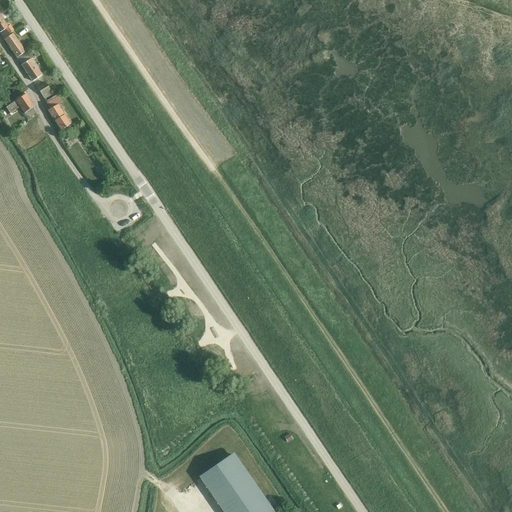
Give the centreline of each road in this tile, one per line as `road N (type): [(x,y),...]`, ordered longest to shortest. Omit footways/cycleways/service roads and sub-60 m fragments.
road 1 (unclassified): [(361,511),(17,0)]
road 2 (residential): [(100,205),(0,40)]
